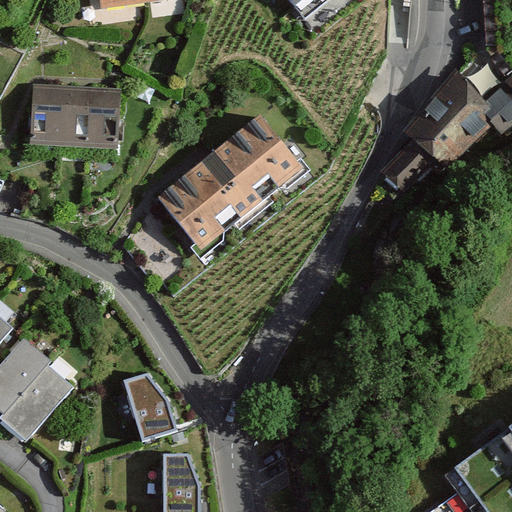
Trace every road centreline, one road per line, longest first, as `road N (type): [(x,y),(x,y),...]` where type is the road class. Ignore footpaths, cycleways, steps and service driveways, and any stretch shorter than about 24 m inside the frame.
road 1 (residential): [(228,425),(407,109),(431,46),(430,0)]
road 2 (residential): [(0,227),(40,236),(107,269),(145,303),(228,425)]
